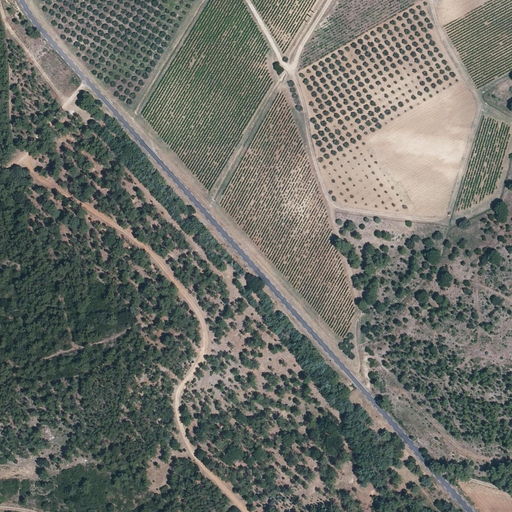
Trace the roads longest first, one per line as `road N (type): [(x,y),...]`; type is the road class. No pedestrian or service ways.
road 1 (tertiary): [(19,0),(84,93),(462,511)]
road 2 (track): [(246,0),(286,67),(327,0)]
